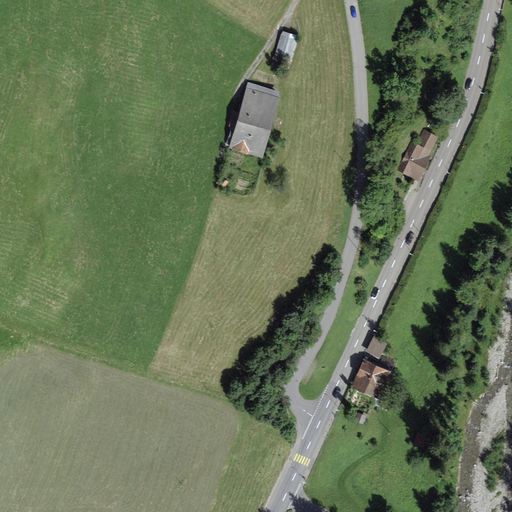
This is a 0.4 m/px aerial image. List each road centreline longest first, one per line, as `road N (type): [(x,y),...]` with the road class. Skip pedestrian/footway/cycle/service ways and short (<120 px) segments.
road 1 (primary): [(320,421),(457,129),(491,0)]
road 2 (residential): [(351,0),(362,117),(359,211),(344,278),(292,390),(299,407),(320,421)]
